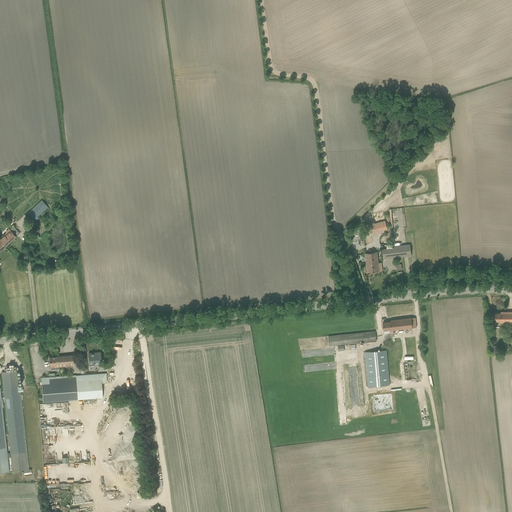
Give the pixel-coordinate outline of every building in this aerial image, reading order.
[(41,200),(28,213),(34,220),(48,207),(41,200)] [(383,221),(368,225),(371,235),(386,230),(388,230),(385,221),(383,221)] [(0,251),(19,233),(13,226),(0,237),(0,251)] [(394,248),(382,249),(383,259),(411,256),(410,245),(394,246),(394,248)] [(365,253),(367,272),(379,271),(377,252),(365,253)] [(500,325),(511,325),(511,311),(500,312),(500,313),(493,313),(493,322),(500,322),(500,325)] [(390,320),(390,322),(383,322),(383,327),(384,330),(389,329),(390,334),(394,333),(393,330),(416,327),(416,323),(415,318),(390,320)] [(328,336),(329,346),(376,341),(375,331),(328,336)] [(365,352),(368,387),(389,385),(386,350),(365,352)] [(101,364),(100,352),(88,353),(89,365),(94,365),(94,362),(98,361),(98,364),(101,364)] [(49,358),(50,362),(50,368),(73,365),(72,355),(49,358)] [(7,453),(0,389),(0,472),(9,472),(7,457),(10,457),(12,471),(23,470),(24,473),(31,472),(31,469),(26,470),(24,452),(16,371),(1,372),(10,453),(7,453)] [(101,383),(107,382),(106,373),(76,376),(76,375),(40,378),(42,402),(102,397),(101,383)]
